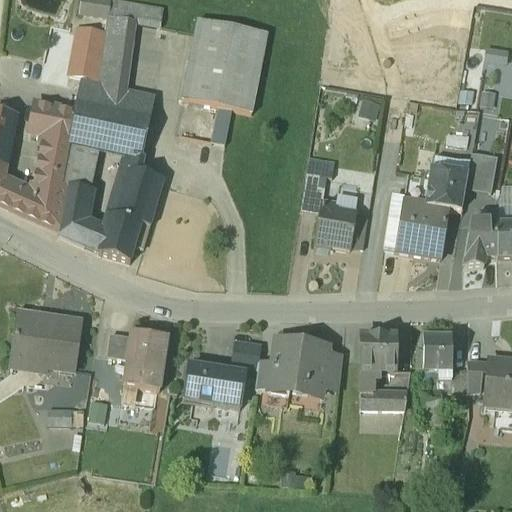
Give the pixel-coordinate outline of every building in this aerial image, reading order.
[(109,10),(81,5),(78,22),(106,27),(109,10)] [(163,19),(109,10),(106,27),(135,32),(160,36),(163,19)] [(135,32),(106,27),(97,96),(125,101),(135,32)] [(266,43),(197,30),(181,109),(217,116),(231,119),(250,123),(266,43)] [(97,96),(79,93),(75,112),(76,112),(94,116),(97,96)] [(154,105),(132,102),(128,123),(149,127),(154,105)] [(94,116),(76,112),(74,122),(68,151),(88,155),(141,165),(149,127),(128,123),(94,116)] [(74,122),(33,114),(28,141),(42,144),(35,179),(43,180),(50,147),(68,151),(74,122)] [(231,119),(217,116),(210,151),(224,154),(231,119)] [(0,123),(0,174),(10,126),(0,123)] [(68,151),(50,147),(43,180),(62,184),(68,151)] [(88,155),(68,151),(62,184),(60,193),(65,195),(79,197),(88,155)] [(495,166),(470,162),(468,170),(464,197),(489,201),(495,166)] [(468,170),(432,164),(429,186),(425,212),(446,216),(460,218),(464,197),(468,170)] [(332,170),(321,168),(318,185),(329,186),(332,170)] [(163,187),(128,178),(117,213),(121,214),(118,226),(148,234),(149,234),(163,187)] [(35,179),(30,203),(18,198),(19,194),(5,188),(0,200),(0,214),(57,241),(65,195),(60,193),(62,184),(43,180),(35,179)] [(318,185),(304,182),(298,220),(316,223),(318,216),(319,216),(320,207),(322,195),(317,194),(318,185)] [(429,186),(406,183),(402,209),(425,212),(429,186)] [(356,196),(336,193),(333,209),(320,207),(319,216),(318,216),(316,223),(312,251),(348,257),(353,225),(354,222),(352,221),(356,196)] [(79,197),(65,195),(57,241),(57,243),(97,261),(106,231),(88,232),(83,227),(88,199),(79,197)] [(402,209),(389,207),(381,256),(394,258),(402,209)] [(425,212),(402,209),(394,258),(437,265),(446,216),(425,212)] [(148,234),(118,226),(121,214),(117,213),(111,212),(106,231),(97,261),(96,262),(128,271),(133,254),(142,256),(148,234)] [(365,227),(353,225),(348,257),(360,259),(365,227)] [(511,232),(494,233),(495,267),(511,266),(511,232)] [(494,233),(469,233),(462,275),(482,275),(483,267),(495,267),(494,233)] [(78,333),(37,328),(38,324),(16,321),(8,380),(10,380),(12,369),(46,374),(45,377),(71,381),(78,333)] [(165,344),(131,339),(130,346),(127,367),(123,394),(150,398),(157,399),(157,397),(153,396),(158,361),(162,362),(165,344)] [(127,367),(130,346),(110,343),(108,364),(127,367)] [(393,343),(358,343),(358,378),(372,379),(392,379),(393,343)] [(448,343),(420,343),(420,377),(448,377),(448,343)] [(326,359),(301,355),(297,349),(275,346),(273,363),(271,372),(268,397),(267,400),(288,403),(288,398),(306,401),(308,393),(321,395),(321,394),(326,360),(326,359)] [(260,353),(234,349),(230,373),(256,377),(257,370),(259,361),(260,353)] [(341,362),(326,360),(321,394),(337,396),(341,362)] [(273,363),(259,361),(257,370),(271,372),(273,363)] [(511,369),(487,368),(483,416),(501,418),(499,435),(511,435),(511,369)] [(482,371),(465,369),(466,377),(466,399),(479,400),(482,371)] [(243,382),(205,376),(205,375),(185,370),(182,389),(184,390),(182,404),(210,408),(209,412),(238,417),(243,382)] [(271,372),(257,370),(256,377),(254,395),(268,397),(271,372)] [(420,377),(420,389),(439,388),(448,388),(448,377),(420,377)] [(466,377),(448,377),(448,388),(439,388),(439,396),(439,401),(466,401),(466,399),(466,377)] [(358,378),(357,398),(371,399),(372,379),(358,378)] [(420,389),(420,397),(439,396),(439,388),(420,389)] [(439,396),(420,397),(421,414),(439,414),(439,401),(439,396)] [(371,399),(357,398),(357,415),(374,415),(375,399),(371,399)] [(404,400),(375,399),(374,415),(402,416),(404,400)] [(421,414),(421,432),(439,432),(439,414),(421,414)] [(83,418),(47,417),(47,430),(82,431),(83,418)]
